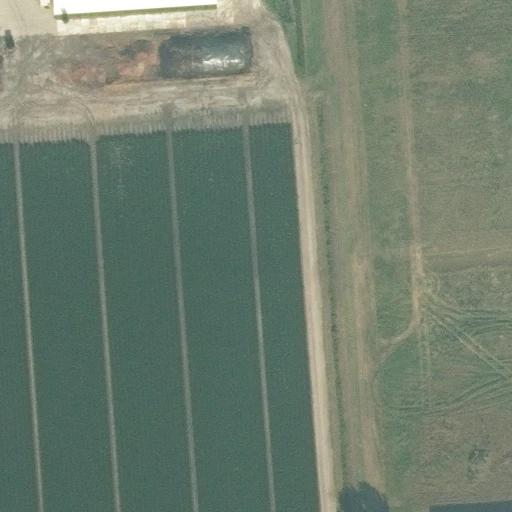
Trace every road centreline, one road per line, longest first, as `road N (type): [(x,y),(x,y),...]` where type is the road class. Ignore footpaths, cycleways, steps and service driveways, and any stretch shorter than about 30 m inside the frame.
road 1 (unknown): [(256,0),(294,181),(319,511)]
road 2 (unknown): [(256,1),(65,26),(45,24),(22,0)]
